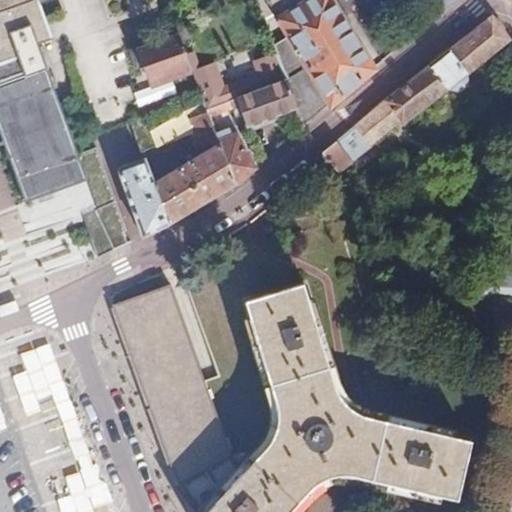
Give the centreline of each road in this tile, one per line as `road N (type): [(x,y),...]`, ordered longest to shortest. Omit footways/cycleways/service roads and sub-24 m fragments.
road 1 (residential): [(66,300),(248,206),(484,0)]
road 2 (residential): [(143,511),(66,300)]
